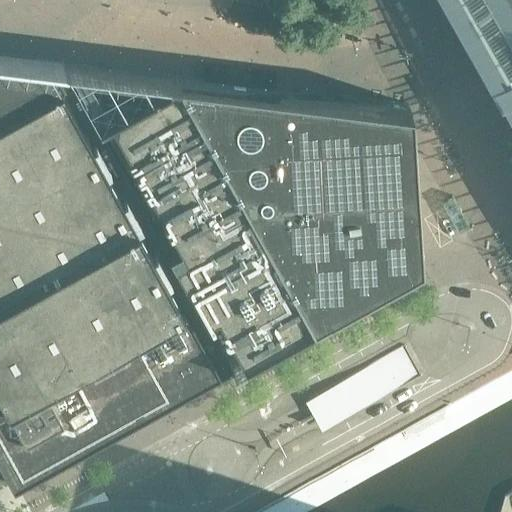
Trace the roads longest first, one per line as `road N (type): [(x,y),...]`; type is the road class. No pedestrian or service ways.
road 1 (unclassified): [(217,510),(490,361),(499,340),(492,317),(473,304),(431,309),(187,443)]
road 2 (unclassified): [(187,443),(63,511)]
